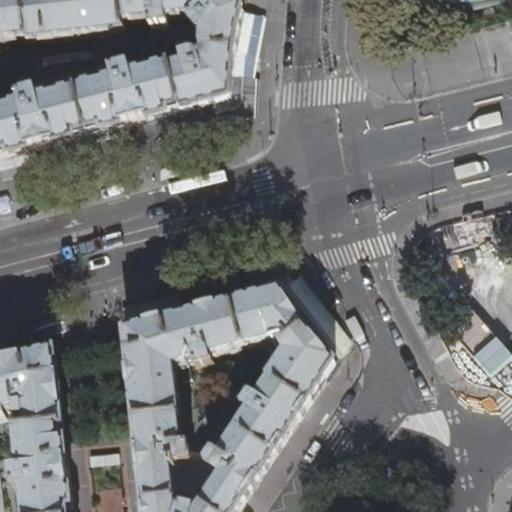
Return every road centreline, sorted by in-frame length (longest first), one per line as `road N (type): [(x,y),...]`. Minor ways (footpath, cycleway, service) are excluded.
road 1 (primary): [(0,298),(274,224),(319,162)]
road 2 (primary): [(319,162),(0,245)]
road 3 (residential): [(319,162),(325,237),(388,369),(386,393),(362,426)]
road 4 (primary): [(319,162),(511,111)]
road 5 (primary): [(314,0),(308,96),(319,162)]
road 6 (residential): [(456,511),(451,482),(417,453),(362,426)]
